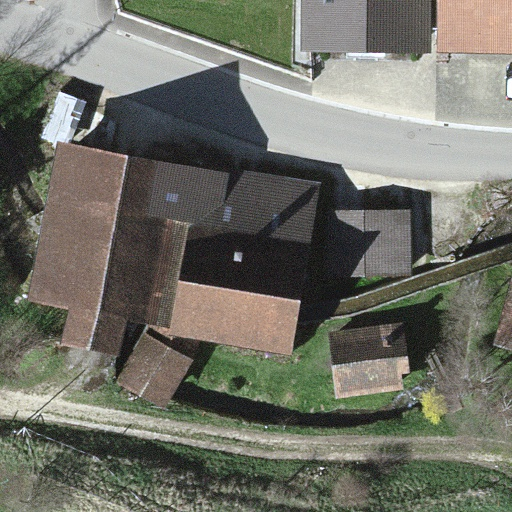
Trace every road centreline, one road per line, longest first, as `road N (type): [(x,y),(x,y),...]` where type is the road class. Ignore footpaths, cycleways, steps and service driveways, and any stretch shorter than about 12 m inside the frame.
road 1 (track): [(0,411),(511,462)]
road 2 (tertiary): [(72,43),(327,135),(395,149),(511,155)]
